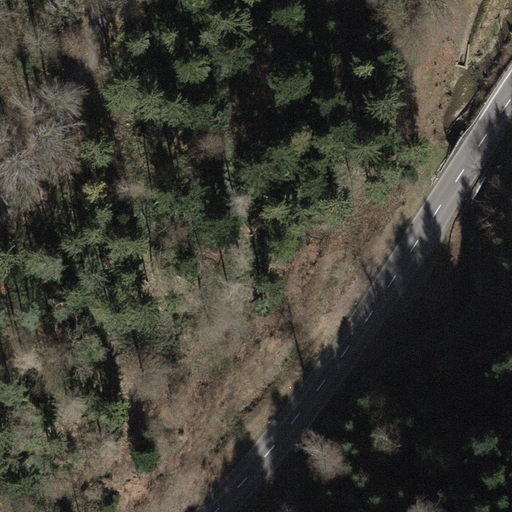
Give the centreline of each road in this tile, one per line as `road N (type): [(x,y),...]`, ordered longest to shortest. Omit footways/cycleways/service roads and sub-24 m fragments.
road 1 (secondary): [(511,93),(329,365),(212,511)]
road 2 (track): [(103,0),(74,91),(0,221)]
